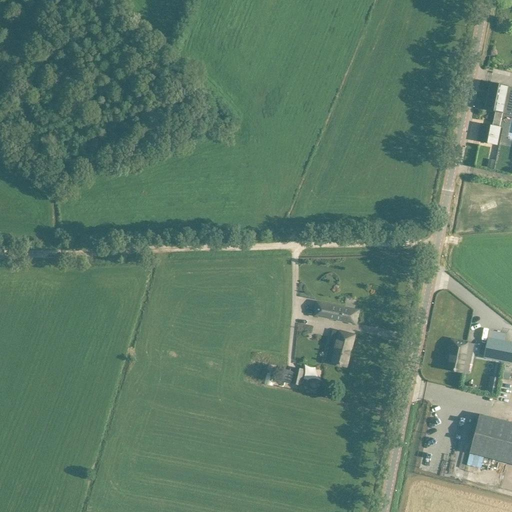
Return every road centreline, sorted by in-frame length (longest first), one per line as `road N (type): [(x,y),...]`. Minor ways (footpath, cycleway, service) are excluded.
road 1 (tertiary): [(383,511),(486,0)]
road 2 (track): [(0,251),(438,238)]
